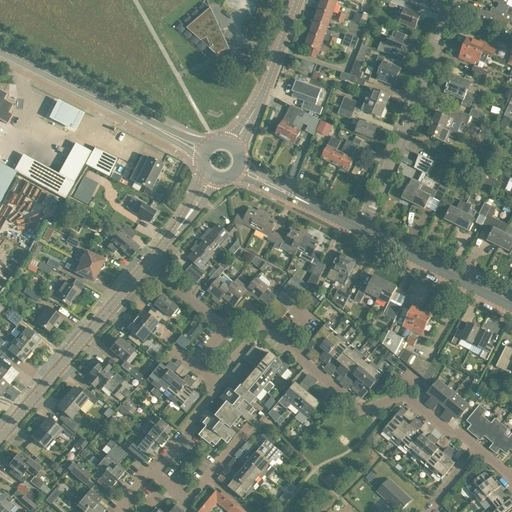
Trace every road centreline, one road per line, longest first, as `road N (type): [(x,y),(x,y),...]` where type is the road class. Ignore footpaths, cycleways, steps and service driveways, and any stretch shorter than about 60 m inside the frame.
road 1 (residential): [(264,319),(361,409),(404,393),(479,448)]
road 2 (residential): [(362,231),(455,0)]
road 3 (secondary): [(204,153),(0,50)]
road 4 (tertiary): [(0,436),(148,264)]
road 5 (secondary): [(509,306),(362,231)]
road 6 (secondary): [(233,147),(261,97),(296,0)]
road 7 (residential): [(194,365),(215,382),(213,393),(190,419),(186,438),(152,472)]
road 8 (secondary): [(362,231),(238,169)]
road 9 (residential): [(152,472),(187,497),(249,426)]
